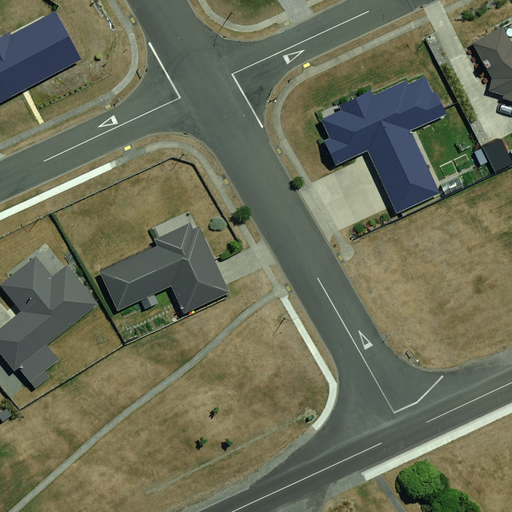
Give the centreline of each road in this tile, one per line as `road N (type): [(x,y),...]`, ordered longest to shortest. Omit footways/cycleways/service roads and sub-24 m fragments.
road 1 (residential): [(204,86),(404,432)]
road 2 (residential): [(0,184),(204,86)]
road 3 (residential): [(204,86),(393,0)]
road 4 (residential): [(231,511),(404,432)]
